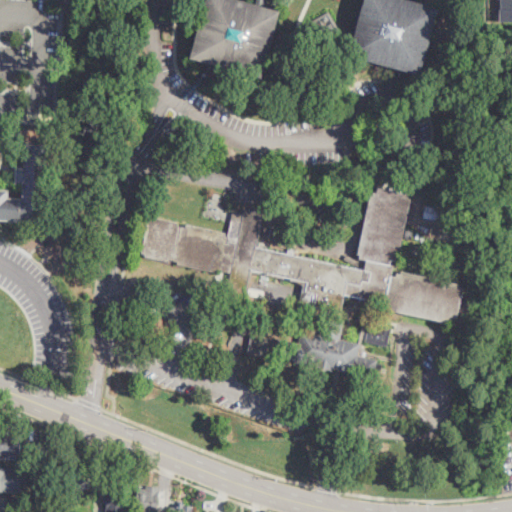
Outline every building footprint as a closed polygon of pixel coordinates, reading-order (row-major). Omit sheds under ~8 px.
[(408,0),(439,8),(421,75),(349,55),(365,0),(265,0),(263,6),(280,11),(262,78),(191,58),(207,0),(234,0),(253,5),(254,0),(408,0)] [(511,0),(511,20),(498,20),(498,12),(495,12),(495,8),(498,8),(498,7),(501,8),(501,0),(511,0)] [(340,30),(321,40),(311,22),(330,11),(340,30)] [(0,165),(18,167),(24,167),(26,144),(50,145),(45,224),(23,223),(23,222),(0,220),(0,165)] [(378,187),(409,193),(409,194),(409,198),(411,198),(406,221),(398,259),(396,259),(396,261),(392,260),(391,264),(395,265),(393,275),(396,276),(397,273),(401,274),(402,271),(461,284),(460,286),(464,287),(457,318),(451,317),(451,321),(446,320),(446,323),(389,311),(387,311),(388,307),(384,306),(385,304),(374,301),(371,318),(370,323),(389,327),(392,327),(391,330),(389,341),(388,347),(366,342),(364,351),(366,352),(366,353),(365,356),(365,357),(378,360),(378,362),(383,363),(381,376),(375,375),(375,378),(354,374),(353,375),(343,373),(343,371),(340,370),(336,369),(333,369),(333,371),(327,370),(321,369),(316,367),(316,365),(313,364),(309,363),(307,363),(306,365),(295,362),(295,361),(275,357),(276,353),(274,353),(272,352),(270,359),(248,354),(251,340),(252,335),(279,340),(279,338),(299,342),(302,330),(321,335),(324,322),(325,316),(333,318),(335,311),(320,308),(319,311),(306,308),(307,302),(300,301),(303,286),(300,285),(300,283),(253,273),(252,276),(249,292),(246,307),(225,303),(225,300),(223,300),(229,272),(223,271),(218,270),(218,273),(178,265),(178,261),(170,259),(169,262),(146,257),(146,254),(142,253),(145,238),(146,234),(149,219),(154,220),(154,217),(178,222),(177,225),(186,227),(187,224),(226,233),(226,236),(228,236),(231,225),(231,224),(233,214),(233,213),(242,215),(242,213),(243,210),(245,211),(245,208),(263,212),(263,214),(263,215),(265,216),(265,219),(259,247),(262,247),(280,251),(340,264),(347,254),(352,257),(359,261),(360,259),(359,259),(360,255),(358,254),(358,252),(370,195),(373,195),(373,193),(373,192),(377,192),(378,187)] [(449,217),(448,223),(423,218),(425,208),(426,205),(451,210),(449,217)] [(413,231),(412,240),(405,239),(407,230),(413,231)] [(0,433),(22,435),(21,456),(0,455),(0,433)] [(0,468),(11,469),(10,492),(7,492),(0,491),(0,468)] [(89,470),(88,488),(72,488),(72,470),(89,470)] [(127,485),(127,511),(106,511),(106,490),(107,490),(107,485),(127,485)] [(159,486),(157,511),(136,511),(138,488),(146,489),(146,485),(159,486)] [(22,498),(21,511),(0,511),(0,497),(16,498),(22,498)] [(191,511),(192,502),(172,503),(171,511),(191,511)]
